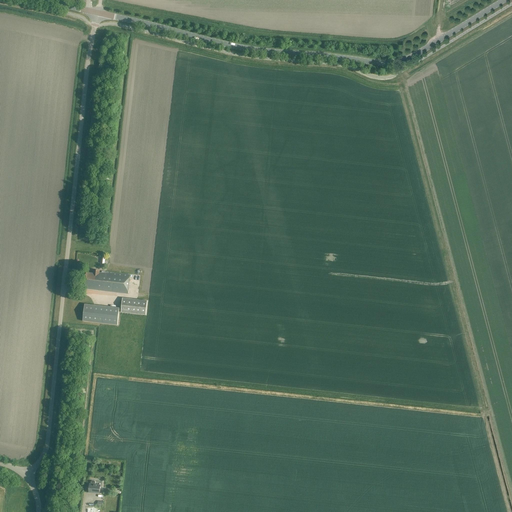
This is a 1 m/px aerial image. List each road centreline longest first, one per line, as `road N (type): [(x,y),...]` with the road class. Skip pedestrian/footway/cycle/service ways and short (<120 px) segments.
road 1 (unclassified): [(25,476),(47,442),(97,12)]
road 2 (secondary): [(253,50),(395,63),(505,0)]
road 3 (secondary): [(253,50),(97,12)]
